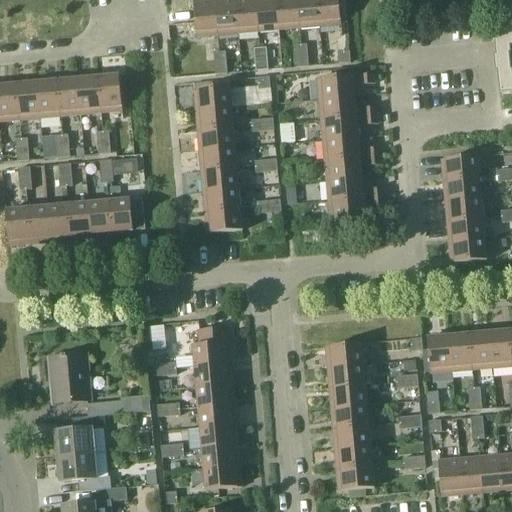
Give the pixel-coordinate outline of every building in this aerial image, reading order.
[(234,0),(232,0),(214,2),(218,38),(238,36),(234,0)] [(255,0),(234,0),(238,36),(258,34),(255,0)] [(279,32),(275,0),(255,0),(258,34),(279,32)] [(296,0),(275,0),(279,32),(299,31),(296,0)] [(317,0),(296,0),(299,31),(320,29),(317,0)] [(338,0),(317,0),(320,29),(341,27),(338,0)] [(193,3),(196,40),(218,38),(214,2),(193,3)] [(495,56),(511,54),(510,48),(511,47),(511,71),(497,72),(499,95),(511,94),(511,93),(511,23),(506,24),(507,33),(493,34),(495,56)] [(294,48),(295,59),(307,58),(306,47),(294,48)] [(253,52),(254,63),(266,61),(265,51),(253,52)] [(213,55),(214,66),(226,65),(225,54),(213,55)] [(337,55),(337,67),(350,65),(348,54),(337,55)] [(308,69),(307,58),(295,59),(295,66),(285,67),(286,71),(296,70),(308,69)] [(268,72),(266,61),(254,63),(255,74),(268,72)] [(226,76),(226,65),(214,66),(214,77),(226,76)] [(374,87),(374,77),(360,78),(360,88),(374,87)] [(122,115),(119,78),(98,80),(101,117),(122,115)] [(353,78),(317,81),(319,103),(355,99),(353,78)] [(98,80),(78,82),(81,118),(101,117),(98,80)] [(270,92),(269,80),(257,81),(258,93),(270,92)] [(78,82),(57,84),(60,120),(81,118),(78,82)] [(57,84),(37,85),(40,122),(60,120),(57,84)] [(37,85),(17,87),(20,124),(40,122),(37,85)] [(0,125),(20,124),(17,87),(0,88),(0,125)] [(230,89),(194,92),(195,113),(232,110),(230,89)] [(321,123),(356,120),(355,99),(319,103),(321,123)] [(233,130),(232,110),(195,113),(197,133),(233,130)] [(376,110),(363,111),(363,119),(377,118),(376,110)] [(378,127),(377,118),(363,119),(364,129),(378,127)] [(358,140),(356,120),(321,123),(322,144),(358,140)] [(272,121),(261,122),(262,134),(273,133),(272,121)] [(251,135),(262,134),(261,122),(250,123),(251,135)] [(233,130),(197,133),(199,154),(235,151),(233,130)] [(96,135),(97,146),(109,145),(108,134),(96,135)] [(55,139),(56,150),(68,149),(67,138),(55,139)] [(360,161),(358,140),(322,144),(324,164),(360,161)] [(14,142),(15,154),(28,152),(27,141),(14,142)] [(110,156),(109,145),(97,146),(98,157),(110,156)] [(69,160),(68,149),(56,150),(57,161),(69,160)] [(380,150),(367,152),(367,160),(381,159),(380,150)] [(235,151),(199,154),(201,174),(237,171),(235,151)] [(28,163),(28,152),(15,154),(16,156),(1,157),(2,166),(16,164),(28,163)] [(382,168),(381,159),(367,160),(368,169),(382,168)] [(477,159),(441,163),(443,184),(479,181),(477,159)] [(360,161),(324,164),(326,184),(362,181),(360,161)] [(276,162),(265,163),(266,175),(277,174),(276,162)] [(99,164),(100,176),(112,175),(111,163),(99,164)] [(255,176),(266,175),(265,163),(254,164),(255,176)] [(58,168),(58,179),(71,179),(70,167),(58,168)] [(17,172),(18,183),(30,182),(29,170),(17,172)] [(238,192),(237,171),(201,174),(202,195),(238,192)] [(497,185),(508,184),(507,172),(496,173),(497,185)] [(113,186),(112,175),(100,176),(100,187),(113,186)] [(72,190),(71,179),(58,179),(59,191),(72,190)] [(362,181),(326,184),(328,205),(364,202),(362,181)] [(481,201),(479,181),(443,184),(445,204),(481,201)] [(32,194),(30,182),(18,183),(19,195),(32,194)] [(384,191),(370,192),(371,201),(385,200),(384,191)] [(238,192),(202,195),(204,215),(240,212),(238,192)] [(371,210),(385,209),(385,200),(371,201),(371,210)] [(482,222),(481,201),(445,204),(447,225),(482,222)] [(130,202),(109,204),(112,240),(133,238),(130,202)] [(366,223),(364,202),(328,205),(330,226),(366,223)] [(279,203),(268,204),(269,216),(281,215),(279,203)] [(109,204),(89,206),(92,242),(112,240),(109,204)] [(258,217),(269,216),(268,204),(257,205),(258,217)] [(89,206),(68,207),(71,243),(92,242),(89,206)] [(68,207),(48,209),(51,245),(71,243),(68,207)] [(48,209),(27,211),(30,247),(51,245),(48,209)] [(6,212),(9,249),(30,247),(27,211),(6,212)] [(242,234),(240,212),(204,215),(206,237),(242,234)] [(501,225),(511,224),(511,223),(511,212),(500,213),(501,225)] [(482,222),(447,225),(449,245),(484,242),(482,222)] [(486,263),(484,242),(449,245),(450,266),(486,263)] [(193,348),(195,369),(231,366),(228,330),(199,333),(200,347),(193,348)] [(511,362),(509,333),(489,335),(492,371),(511,369),(511,362)] [(489,335),(468,337),(472,373),(492,371),(489,335)] [(472,373),(468,337),(448,339),(451,375),(472,373)] [(427,341),(430,377),(451,375),(448,339),(427,341)] [(396,342),(397,356),(410,355),(422,353),(421,341),(409,342),(409,341),(396,342)] [(361,346),(325,350),(327,371),(363,368),(361,346)] [(90,403),(86,358),(54,361),(56,388),(52,388),(53,406),(90,403)] [(175,366),(164,367),(165,379),(176,378),(175,366)] [(195,369),(197,390),(233,386),(231,366),(195,369)] [(154,379),(165,379),(164,367),(152,368),(154,379)] [(363,368),(327,371),(329,391),(365,388),(363,368)] [(416,378),(406,379),(407,391),(418,390),(416,378)] [(395,392),(407,391),(406,379),(394,380),(395,392)] [(197,390),(199,410),(235,407),(233,386),(197,390)] [(365,388),(329,391),(331,412),(367,408),(365,388)] [(467,391),(468,403),(480,402),(479,391),(467,391)] [(120,403),(87,406),(88,420),(104,418),(104,419),(150,415),(149,398),(120,400),(120,403)] [(481,413),(480,402),(468,403),(469,414),(481,413)] [(419,404),(405,405),(406,420),(409,419),(410,432),(421,431),(420,418),(419,404)] [(427,417),(439,416),(438,405),(426,406),(427,417)] [(178,406),(167,407),(168,420),(180,419),(178,406)] [(157,420),(168,420),(167,407),(156,408),(157,420)] [(235,407),(199,410),(201,431),(236,427),(235,407)] [(367,408),(331,412),(332,432),(369,429),(367,408)] [(104,418),(88,420),(72,421),(73,433),(55,434),(58,460),(59,460),(95,457),(93,432),(105,431),(104,419),(104,418)] [(409,419),(406,420),(398,420),(399,432),(410,432),(409,419)] [(469,420),(470,432),(482,431),(482,420),(469,420)] [(428,436),(441,434),(440,423),(428,424),(428,436)] [(236,427),(201,431),(202,451),(238,448),(236,427)] [(370,449),(369,429),(332,432),(334,452),(370,449)] [(483,442),(482,431),(470,432),(471,443),(483,442)] [(182,447),(171,448),(172,460),(183,459),(182,447)] [(161,461),(172,460),(171,448),(160,449),(161,461)] [(238,448),(202,451),(204,472),(240,469),(238,448)] [(372,469),(370,449),(334,452),(336,473),(372,469)] [(511,493),(511,456),(500,458),(503,494),(511,493)] [(95,457),(59,460),(58,460),(60,484),(78,483),(79,494),(99,492),(99,493),(111,492),(111,491),(110,479),(97,480),(95,457)] [(503,494),(500,458),(479,460),(482,496),(503,494)] [(424,459),(412,460),(414,472),(425,471),(424,459)] [(402,473),(414,472),(412,460),(401,461),(402,473)] [(482,496),(479,460),(459,461),(462,497),(482,496)] [(438,463),(441,499),(462,497),(459,461),(438,463)] [(242,490),(240,469),(204,472),(206,493),(242,490)] [(338,494),(374,491),(372,469),(336,473),(338,494)] [(157,487),(156,481),(156,473),(147,474),(148,487),(157,487)] [(95,506),(62,509),(62,511),(111,511),(111,504),(127,503),(126,491),(111,491),(111,492),(99,493),(99,504),(95,504),(95,506)] [(164,496),(165,508),(177,507),(175,495),(164,496)]
